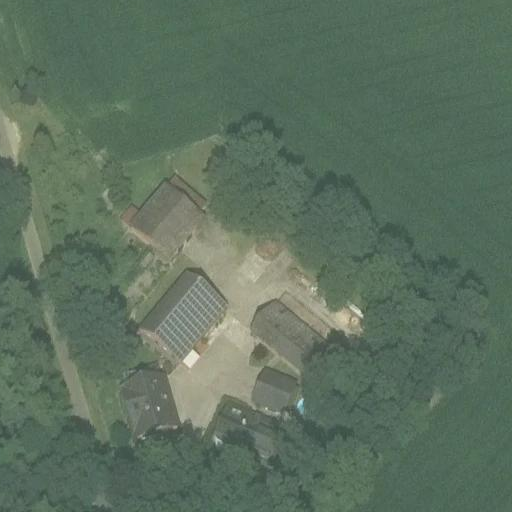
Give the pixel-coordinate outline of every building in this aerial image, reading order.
[(130,231),(171,265),(209,220),(168,186),(130,231)] [(138,334),(181,369),(228,311),(185,277),(138,334)] [(330,345),(276,302),(250,335),(304,378),(330,345)] [(305,388),(265,373),(252,407),(292,422),(305,388)] [(140,444),(181,433),(167,377),(125,388),(140,444)] [(314,438),(228,404),(214,441),(300,475),(314,438)]
